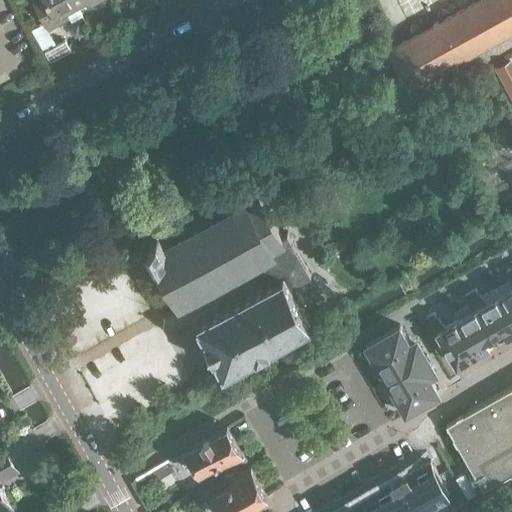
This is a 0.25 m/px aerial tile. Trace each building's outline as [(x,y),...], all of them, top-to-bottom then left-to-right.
[(75,2),(74,0),(31,0),(48,29),(69,17),(65,8),(75,2)] [(511,0),(474,0),(389,48),(411,87),(412,87),(511,29),(511,0)] [(57,44),(44,51),(50,61),(71,49),(65,39),(56,44),(57,44)] [(511,65),(509,61),(496,68),(502,78),(511,72),(511,65)] [(150,235),(155,245),(150,247),(162,268),(163,267),(165,270),(163,270),(165,273),(167,277),(168,276),(170,278),(168,279),(180,300),(193,292),(195,295),(211,286),(213,285),(212,282),(226,274),(228,277),(230,276),(228,272),(242,264),(244,268),(246,266),(245,263),(259,255),(261,258),(263,257),(261,254),(278,244),(276,241),(287,235),(285,232),(260,187),(249,194),(248,192),(231,201),(229,198),(227,199),(229,202),(215,210),(213,207),(211,208),(213,212),(199,220),(197,216),(194,218),(196,221),(182,229),(180,226),(165,234),(162,228),(150,235)] [(196,320),(212,348),(224,369),(312,319),(302,300),(305,298),(296,281),(311,272),(288,231),(285,232),(287,235),(276,241),(278,244),(261,254),(263,257),(261,258),(272,277),(196,320)] [(511,285),(500,293),(511,314),(511,266),(507,269),(511,282),(511,285)] [(470,290),(500,342),(501,341),(500,339),(511,332),(511,314),(500,293),(486,301),(475,287),(470,290)] [(458,317),(478,352),(499,340),(500,342),(470,290),(465,293),(472,309),(458,317)] [(428,314),(457,364),(478,352),(458,317),(445,325),(434,311),(428,314)] [(384,376),(385,379),(427,354),(426,353),(424,355),(417,344),(413,347),(400,323),(365,344),(384,376)] [(425,356),(427,355),(427,354),(385,379),(387,381),(406,413),(440,393),(427,369),(431,367),(425,356)] [(483,488),(511,472),(511,384),(445,423),(459,446),(479,480),(483,488)] [(243,452),(227,424),(186,448),(200,472),(229,455),(232,459),(243,452)] [(3,443),(0,444),(0,509),(13,502),(0,478),(0,474),(16,467),(10,456),(3,443)] [(438,464),(434,457),(337,511),(416,511),(450,493),(435,466),(438,464)] [(235,511),(267,493),(251,465),(239,472),(242,476),(212,493),(222,511),(235,511)] [(511,511),(511,489),(502,496),(511,511)] [(467,500),(447,511),(469,511),(473,510),(467,500)]
